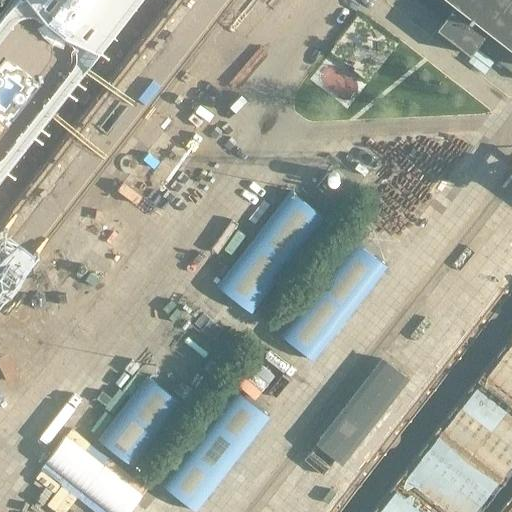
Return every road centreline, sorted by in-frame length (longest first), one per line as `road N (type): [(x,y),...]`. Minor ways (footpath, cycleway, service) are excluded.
road 1 (unknown): [(333,0),(170,243),(0,473)]
road 2 (unknown): [(224,511),(511,145)]
road 3 (unknown): [(214,0),(0,273)]
